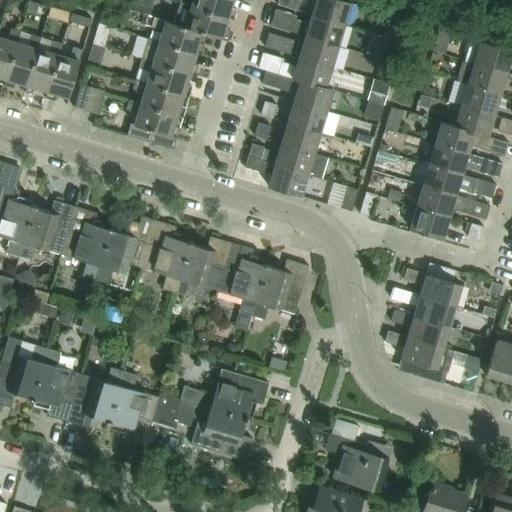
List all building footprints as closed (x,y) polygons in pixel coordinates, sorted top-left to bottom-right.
[(148,15),(152,0),(136,0),(133,10),(148,15)] [(229,7),(231,0),(192,0),(191,5),(191,6),(226,17),(233,19),(236,9),(229,7)] [(299,0),(277,0),(276,4),(296,10),(299,0)] [(344,23),(350,3),(341,0),(314,0),(311,13),(344,23)] [(223,28),(226,17),(191,6),(191,5),(179,2),(173,22),(200,32),(227,40),(230,30),(223,28)] [(70,12),(67,20),(89,26),(91,18),(70,12)] [(337,44),(344,23),(311,13),(308,23),(294,19),(295,18),(274,12),(270,25),(304,35),(337,44)] [(197,42),(200,32),(173,22),(153,16),(150,26),(162,29),(158,40),(158,41),(194,52),(194,53),(201,54),(204,44),(197,42)] [(103,46),(109,26),(98,23),(92,43),(103,46)] [(15,42),(16,42),(19,30),(10,27),(6,39),(0,37),(0,76),(5,78),(15,42)] [(292,40),(268,33),(264,46),(288,53),(292,40)] [(36,48),(37,48),(40,37),(30,34),(27,46),(16,42),(15,42),(5,78),(3,84),(13,87),(15,81),(25,84),(26,84),(36,48)] [(331,65),(337,44),(304,35),(298,56),(331,65)] [(191,63),(194,53),(194,52),(158,41),(158,40),(147,37),(140,58),(152,61),(152,62),(188,73),(194,75),(197,65),(191,63)] [(430,52),(456,60),(460,46),(435,38),(430,52)] [(505,72),(511,51),(470,38),(463,60),(505,72)] [(57,54),(57,55),(61,43),(51,40),(48,52),(37,48),(36,48),(26,84),(25,84),(23,90),(33,93),(35,87),(46,90),(57,54)] [(92,43),(87,58),(100,61),(104,47),(103,46),(92,43)] [(374,67),(377,44),(366,43),(363,66),(374,67)] [(65,103),(82,49),(72,46),(68,58),(57,55),(57,54),(46,90),(44,96),(54,99),(56,93),(66,96),(64,103),(65,103)] [(324,87),(331,65),(298,56),(296,65),(282,61),(283,58),(262,52),(257,67),(265,70),(324,87)] [(185,84),(188,73),(152,62),(152,61),(140,58),(137,67),(149,71),(146,82),(182,94),(188,96),(191,86),(185,84)] [(499,93),(505,72),(463,60),(457,81),(466,84),(499,93)] [(332,89),(324,87),(265,70),(261,83),(288,91),(289,88),(296,90),(293,101),(325,111),(332,89)] [(179,105),(182,94),(146,82),(134,78),(131,88),(143,92),(140,103),(176,114),(175,115),(182,117),(185,107),(179,105)] [(84,110),(91,87),(80,84),(73,107),(84,110)] [(493,115),(499,93),(466,84),(460,105),(493,115)] [(96,113),(103,90),(91,87),(84,110),(96,113)] [(366,98),(362,109),(379,115),(383,104),(366,98)] [(137,112),(133,125),(129,123),(126,135),(149,142),(152,130),(176,137),(179,127),(172,125),(175,115),(176,114),(140,103),(128,99),(125,109),(137,112)] [(276,104),(264,100),(260,114),(272,118),(276,104)] [(319,132),(325,111),(293,101),(286,122),(319,132)] [(415,104),(412,117),(425,121),(429,107),(415,104)] [(486,136),(493,115),(460,105),(454,125),(473,132),(486,136)] [(511,135),(511,120),(501,117),(497,131),(511,135)] [(270,125),(257,121),(253,135),(266,139),(270,125)] [(486,136),(473,132),(454,125),(440,121),(434,143),(467,153),(469,145),(503,155),(507,142),(486,136)] [(313,153),(319,132),(286,122),(280,143),(313,153)] [(263,146),(251,143),(247,156),(259,160),(263,146)] [(327,157),(313,153),(280,143),(274,164),(307,174),(320,178),(327,157)] [(501,163),(467,153),(434,143),(428,164),(461,174),(463,166),(497,176),(501,163)] [(300,195),(307,174),(274,164),(259,160),(247,156),(244,166),(271,174),(267,186),(300,195)] [(454,195),(461,174),(428,164),(421,185),(454,195)] [(491,197),(495,184),(475,178),(471,192),(491,197)] [(18,256),(33,205),(16,200),(19,189),(0,183),(0,235),(9,238),(4,252),(18,256)] [(351,211),(357,189),(346,185),(339,207),(351,211)] [(485,219),(489,205),(454,195),(421,185),(415,207),(448,216),(450,208),(464,212),(464,213),(485,219)] [(376,195),(365,191),(358,213),(370,216),(376,195)] [(60,254),(74,206),(53,199),(49,211),(35,207),(36,206),(33,205),(18,256),(31,260),(35,246),(60,254)] [(94,279),(110,227),(93,222),(96,212),(74,206),(60,254),(85,261),(81,275),(94,279)] [(441,237),(448,216),(415,207),(409,228),(441,237)] [(140,266),(154,219),(140,215),(138,222),(130,220),(126,234),(112,230),(113,228),(110,227),(94,279),(107,283),(111,269),(123,273),(127,262),(140,266)] [(174,292),(189,241),(172,236),(175,226),(154,219),(140,266),(165,274),(161,288),(174,292)] [(478,240),(482,226),(470,222),(466,236),(478,240)] [(216,289),(230,242),(209,236),(206,248),(191,243),(192,242),(189,241),(174,292),(187,296),(191,282),(216,289)] [(251,315),(265,264),(249,259),(252,248),(230,242),(216,289),(242,297),(237,311),(251,315)] [(294,313),(308,265),(286,258),(282,271),(268,266),(268,265),(265,264),(251,315),(264,319),(268,305),(294,313)] [(448,280),(451,269),(428,262),(425,273),(405,268),(402,279),(421,284),(418,294),(454,305),(460,284),(448,280)] [(454,305),(418,294),(399,288),(396,299),(415,305),(412,315),(448,326),(454,305)] [(442,346),(448,326),(412,315),(393,309),(390,320),(409,326),(406,336),(442,346)] [(452,349),(442,346),(406,336),(387,330),(383,341),(403,347),(399,357),(414,362),(410,372),(408,371),(408,372),(442,383),(443,382),(439,381),(442,369),(447,367),(452,349)] [(31,399),(47,347),(34,344),(29,358),(18,354),(22,340),(9,336),(1,360),(0,363),(0,411),(1,411),(3,404),(10,407),(15,393),(29,397),(28,398),(31,399)] [(505,380),(511,357),(511,343),(495,338),(484,374),(505,380)] [(66,421),(81,373),(55,365),(59,351),(47,347),(31,399),(48,404),(45,414),(66,421)] [(151,420),(158,396),(132,388),(141,359),(128,355),(123,370),(108,422),(124,427),(121,437),(143,444),(151,420)] [(108,422),(123,370),(110,366),(106,380),(81,373),(66,421),(88,427),(91,415),(105,420),(105,421),(108,422)] [(262,404),(268,382),(220,368),(213,394),(183,385),(180,398),(246,418),(251,401),(262,404)] [(245,460),(251,440),(251,438),(240,434),(244,420),(246,421),(246,418),(180,398),(159,392),(158,396),(151,420),(175,427),(179,412),(197,417),(190,443),(245,460)] [(366,444),(327,434),(323,448),(339,453),(332,476),(378,489),(387,459),(364,452),(366,444)] [(259,468),(247,464),(243,478),(255,482),(259,468)] [(458,511),(464,494),(430,484),(424,504),(412,501),(408,511),(458,511)] [(358,511),(363,497),(327,487),(324,498),(314,495),(311,506),(306,504),(304,511),(358,511)] [(511,511),(511,496),(495,491),(489,511),(511,511)]
